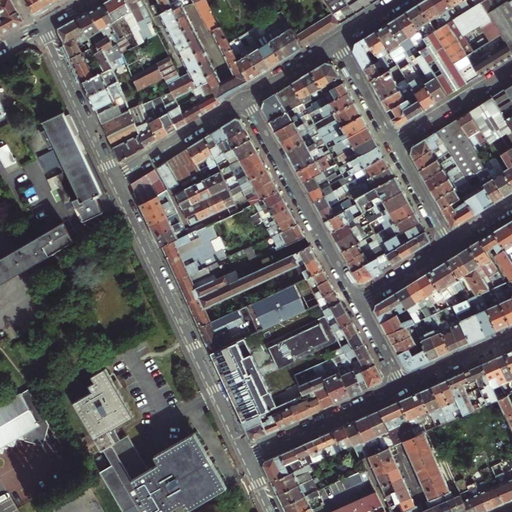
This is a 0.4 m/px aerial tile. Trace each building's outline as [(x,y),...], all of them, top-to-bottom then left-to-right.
[(0,0),(0,13),(2,18),(9,29),(15,26),(23,21),(11,0),(0,0)] [(25,0),(33,14),(37,15),(47,8),(45,4),(42,0),(25,0)] [(42,0),(45,4),(47,8),(54,4),(59,1),(57,0),(42,0)] [(143,31),(126,0),(109,0),(105,2),(115,21),(125,15),(135,35),(133,35),(137,44),(144,40),(140,32),(143,31)] [(141,0),(126,0),(143,31),(140,32),(144,40),(158,33),(156,31),(141,0)] [(172,7),(168,0),(157,0),(159,2),(151,6),(155,15),(160,13),(172,7)] [(168,0),(172,7),(174,10),(183,6),(184,7),(195,3),(199,0),(168,0)] [(197,8),(200,12),(211,6),(208,1),(207,0),(199,0),(195,3),(197,8)] [(323,0),(333,14),(340,25),(367,9),(380,0),(323,0)] [(447,23),(432,0),(426,0),(420,4),(436,30),(447,23)] [(453,7),(448,0),(432,0),(447,23),(448,23),(455,19),(453,16),(451,18),(446,11),(453,7)] [(465,0),(448,0),(453,7),(459,3),(463,10),(461,12),(462,14),(471,9),(465,0)] [(507,42),(511,51),(511,3),(510,1),(509,0),(485,0),(482,2),(501,34),(507,42)] [(115,21),(105,2),(102,4),(98,6),(109,25),(111,24),(116,31),(112,34),(115,43),(116,44),(125,39),(115,21)] [(448,23),(467,55),(501,34),(482,2),(477,5),(471,9),(462,14),(455,19),(448,23)] [(436,30),(420,4),(413,8),(407,12),(424,38),(436,30)] [(109,25),(98,6),(94,8),(89,11),(100,31),(101,30),(106,38),(107,37),(111,45),(115,43),(112,34),(110,34),(109,32),(112,30),(109,25)] [(174,10),(179,20),(188,15),(186,12),(184,7),(183,6),(174,10)] [(202,16),(205,23),(215,17),(212,12),(214,11),(211,6),(200,12),(202,16)] [(172,7),(160,13),(163,20),(166,27),(179,21),(179,20),(174,10),(172,7)] [(100,31),(89,11),(83,14),(77,18),(87,38),(100,31)] [(424,38),(407,12),(402,15),(398,18),(410,38),(414,36),(418,44),(419,43),(423,50),(429,46),(424,38)] [(297,36),(303,48),(340,25),(333,14),(297,36)] [(179,21),(184,30),(193,26),(190,21),(188,15),(179,20),(179,21)] [(209,31),(212,29),(219,26),(219,25),(215,17),(205,23),(206,25),(209,31)] [(0,33),(9,29),(2,18),(0,18),(0,33)] [(87,38),(77,18),(67,23),(58,28),(59,32),(65,42),(65,45),(74,65),(91,57),(92,58),(97,58),(105,54),(102,50),(101,48),(98,50),(95,44),(92,45),(93,47),(82,52),(78,45),(82,43),(83,45),(90,42),(87,38)] [(272,18),(261,25),(262,27),(265,25),(267,29),(270,27),(272,31),(267,34),(282,61),(288,57),(293,54),(276,25),(272,18)] [(410,38),(398,18),(392,21),(388,24),(409,58),(414,55),(411,49),(415,46),(410,38)] [(179,21),(166,27),(170,33),(172,38),(185,32),(184,30),(179,21)] [(281,22),(276,25),(293,54),(299,50),(303,48),(297,36),(288,21),(283,25),(281,22)] [(436,30),(468,83),(474,80),(479,76),(470,61),(467,55),(448,23),(436,30)] [(409,58),(388,24),(382,27),(377,31),(397,63),(405,57),(409,64),(412,62),(409,58)] [(261,25),(250,31),(271,68),(277,64),(282,61),(267,34),(262,37),(258,30),(262,27),(261,25)] [(185,32),(189,41),(198,37),(195,31),(193,26),(184,30),(185,32)] [(214,34),(218,41),(227,37),(221,26),(219,26),(212,29),(214,34)] [(158,33),(167,51),(169,50),(159,29),(156,31),(158,33)] [(420,51),(448,96),(459,89),(468,83),(436,30),(424,38),(429,46),(423,50),(420,51)] [(250,31),(239,38),(241,40),(247,37),(251,44),(245,48),(261,74),(266,71),(271,68),(250,31)] [(397,63),(377,31),(372,34),(366,38),(372,48),(383,66),(387,72),(398,65),(397,63)] [(185,32),(172,38),(176,45),(179,50),(191,44),(189,41),(185,32)] [(107,37),(106,38),(95,44),(98,50),(101,48),(102,50),(111,67),(113,70),(121,66),(118,59),(122,57),(120,53),(116,44),(115,43),(111,45),(107,37)] [(191,44),(196,53),(204,49),(202,43),(198,37),(189,41),(191,44)] [(221,47),(224,53),(232,48),(230,43),(227,37),(218,41),(221,47)] [(239,38),(230,43),(232,48),(238,60),(244,71),(249,82),(255,78),(261,74),(245,48),(241,40),(239,38)] [(372,48),(366,38),(361,41),(356,44),(354,51),(365,69),(373,64),(367,53),(367,51),(372,48)] [(125,39),(116,44),(120,53),(130,48),(125,39)] [(156,63),(144,40),(137,44),(130,48),(120,53),(122,57),(130,76),(156,63)] [(476,57),(470,61),(479,76),(500,64),(511,56),(511,51),(507,42),(482,58),(481,56),(477,58),(476,57)] [(191,44),(179,50),(182,57),(185,62),(197,56),(196,53),(191,44)] [(226,59),(229,64),(238,60),(232,48),(224,53),(226,59)] [(197,56),(201,64),(210,60),(207,54),(204,49),(196,53),(197,56)] [(422,77),(422,78),(437,102),(443,99),(448,96),(420,51),(414,55),(426,75),(422,77)] [(111,67),(105,54),(97,58),(103,71),(111,67)] [(165,80),(178,74),(169,56),(156,63),(130,76),(137,92),(164,77),(165,80)] [(197,56),(185,62),(187,67),(190,72),(191,74),(203,68),(201,64),(197,56)] [(93,61),(92,58),(91,57),(74,65),(77,72),(82,81),(102,72),(100,68),(97,70),(95,65),(90,68),(88,63),(93,61)] [(203,68),(207,76),(216,71),(213,66),(210,60),(201,64),(203,68)] [(233,72),(235,75),(244,71),(238,60),(229,64),(230,66),(233,72)] [(326,63),(322,66),(332,83),(334,82),(336,81),(338,83),(342,81),(338,73),(333,65),(326,63)] [(377,63),(373,64),(365,69),(368,75),(371,81),(387,72),(383,66),(378,69),(376,65),(378,64),(377,63)] [(387,72),(371,81),(374,85),(376,90),(395,80),(391,73),(395,74),(399,72),(402,76),(404,75),(398,65),(387,72)] [(317,69),(312,72),(321,89),(332,83),(322,66),(317,69)] [(102,72),(82,81),(85,88),(89,95),(117,81),(113,70),(111,67),(103,71),(102,72)] [(191,74),(190,72),(179,77),(178,74),(165,80),(175,99),(192,90),(209,81),(207,76),(203,68),(191,74)] [(207,76),(209,81),(213,87),(221,82),(220,80),(217,74),(216,71),(207,76)] [(235,75),(231,77),(237,89),(243,86),(249,82),(244,71),(235,75)] [(307,75),(302,78),(311,94),(312,94),(314,96),(311,97),(313,100),(321,95),(318,91),(321,89),(312,72),(307,75)] [(395,80),(376,90),(379,96),(382,100),(401,90),(408,86),(410,85),(407,80),(404,75),(402,76),(404,81),(400,83),(399,86),(395,80)] [(410,85),(417,95),(426,110),(432,106),(437,102),(422,78),(417,82),(413,76),(407,80),(410,85)] [(228,79),(225,80),(231,93),(234,91),(237,89),(231,77),(228,79)] [(292,84),(303,104),(304,105),(313,100),(311,97),(314,96),(312,94),(311,94),(302,78),(297,81),(292,84)] [(221,82),(213,87),(219,100),(225,96),(231,93),(225,80),(221,82)] [(117,81),(89,95),(93,104),(95,109),(111,101),(114,106),(97,114),(100,120),(102,124),(129,109),(117,81)] [(210,96),(198,103),(204,114),(213,108),(221,104),(219,100),(213,87),(209,81),(192,90),(195,94),(206,88),(210,96)] [(343,83),(337,86),(334,88),(321,95),(320,96),(322,100),(315,104),(315,105),(307,110),(309,114),(315,111),(349,93),(346,88),(343,83)] [(284,89),(277,94),(287,113),(289,112),(292,110),(303,104),(292,84),(284,89)] [(401,90),(382,100),(385,105),(388,111),(400,104),(417,95),(410,85),(408,86),(410,91),(406,93),(404,97),(401,90)] [(511,108),(511,100),(505,89),(499,93),(493,97),(504,116),(507,114),(506,112),(511,108)] [(352,98),(349,93),(315,111),(316,114),(319,113),(323,115),(325,119),(334,114),(354,103),(352,98)] [(262,108),(270,122),(287,113),(277,94),(269,98),(264,102),(262,108)] [(154,106),(159,116),(168,134),(173,131),(177,129),(165,105),(163,101),(160,95),(151,100),(154,106)] [(417,95),(400,104),(410,119),(418,115),(426,110),(417,95)] [(0,284),(78,239),(66,219),(32,238),(13,250),(0,257),(0,116),(8,112),(0,97),(0,284)] [(504,116),(493,97),(482,104),(469,112),(488,141),(497,157),(501,154),(509,149),(511,147),(511,127),(506,119),(504,116)] [(175,99),(165,105),(177,129),(182,126),(188,123),(182,112),(175,99)] [(151,100),(142,104),(158,140),(164,137),(168,134),(159,116),(156,118),(151,108),(154,106),(151,100)] [(141,102),(129,109),(145,147),(153,143),(158,140),(142,104),(141,102)] [(198,103),(182,112),(188,123),(196,118),(204,114),(198,103)] [(359,110),(354,103),(334,114),(337,120),(318,131),(320,134),(322,138),(362,116),(359,110)] [(304,105),(303,104),(292,110),(300,119),(309,114),(307,110),(304,105)] [(400,104),(388,111),(395,123),(402,124),(406,122),(410,119),(400,104)] [(129,109),(102,124),(119,162),(133,154),(145,147),(129,109)] [(66,117),(63,111),(43,120),(50,135),(44,138),(48,147),(54,144),(78,197),(74,199),(77,208),(76,208),(85,228),(87,227),(86,220),(103,212),(96,197),(100,196),(99,192),(101,191),(74,134),(79,131),(75,123),(71,115),(66,117)] [(273,127),(276,132),(295,122),(289,112),(287,113),(270,122),(273,127)] [(480,146),(488,141),(469,112),(463,116),(457,119),(474,146),(478,143),(480,146)] [(278,138),(281,142),(314,124),(309,114),(300,119),(302,122),(298,124),(296,121),(295,122),(276,132),(278,138)] [(362,116),(322,138),(325,144),(333,139),(336,144),(368,127),(365,122),(362,116)] [(228,139),(246,129),(241,120),(236,119),(225,125),(212,133),(217,145),(228,139)] [(474,146),(457,119),(446,126),(437,132),(443,143),(449,152),(450,154),(452,156),(455,162),(458,166),(461,171),(464,175),(467,181),(468,180),(477,174),(488,168),(474,146)] [(284,147),(287,152),(320,134),(318,131),(314,124),(281,142),(284,147)] [(368,127),(336,144),(332,146),(335,151),(336,150),(339,156),(373,137),(371,133),(368,127)] [(233,149),(251,139),(249,134),(246,129),(228,139),(233,149)] [(443,143),(437,132),(413,147),(412,150),(412,154),(413,157),(415,160),(443,143)] [(217,145),(212,133),(208,136),(205,137),(215,159),(221,155),(217,145)] [(289,157),(292,162),(322,146),(325,144),(322,138),(320,134),(287,152),(289,157)] [(215,159),(205,137),(196,143),(188,148),(196,164),(207,157),(206,161),(208,166),(205,168),(206,170),(218,165),(215,159)] [(373,137),(339,156),(334,159),(337,164),(339,168),(350,162),(378,146),(377,143),(373,137)] [(239,160),(257,150),(255,145),(251,139),(233,149),(221,155),(215,159),(218,165),(236,154),(239,160)] [(443,143),(415,160),(418,165),(421,170),(442,157),(446,154),(449,152),(443,143)] [(295,168),(297,172),(326,156),(331,153),(329,150),(325,152),(322,146),(292,162),(295,168)] [(378,146),(350,162),(352,166),(355,164),(357,166),(342,174),(344,177),(345,179),(365,168),(384,157),(382,152),(378,146)] [(196,164),(188,148),(176,156),(168,161),(181,183),(200,173),(196,164)] [(51,149),(37,155),(43,170),(58,163),(51,149)] [(504,170),(511,183),(511,154),(509,149),(501,154),(509,167),(504,170)] [(235,175),(263,160),(260,155),(257,150),(239,160),(220,170),(221,172),(225,180),(232,177),(230,172),(233,170),(235,175)] [(301,178),(304,183),(333,167),(326,156),(297,172),(301,178)] [(442,157),(421,170),(423,174),(426,180),(448,166),(455,162),(452,156),(445,161),(442,157)] [(384,157),(365,168),(370,178),(390,167),(388,163),(384,157)] [(491,169),(489,171),(505,196),(510,193),(511,191),(511,183),(504,170),(496,157),(487,163),(491,169)] [(230,191),(268,170),(265,165),(263,160),(235,175),(238,180),(228,185),(229,187),(230,191)] [(181,183),(168,161),(162,165),(158,167),(170,188),(181,183)] [(306,188),(309,193),(320,186),(342,174),(337,164),(333,167),(304,183),(306,188)] [(448,166),(426,180),(429,185),(431,190),(454,176),(461,171),(458,166),(450,171),(448,166)] [(390,167),(370,178),(358,185),(360,188),(352,192),(356,199),(395,177),(393,173),(390,167)] [(488,168),(477,174),(495,202),(500,199),(505,196),(489,171),(488,168)] [(167,189),(155,169),(130,185),(136,195),(140,204),(159,195),(168,191),(167,189)] [(251,193),(274,180),(271,175),(268,170),(230,191),(235,202),(251,193)] [(225,180),(221,172),(217,174),(213,176),(220,191),(229,187),(228,185),(225,180)] [(477,174),(468,180),(485,208),(490,205),(495,202),(477,174)] [(454,176),(431,190),(434,195),(437,200),(458,186),(467,181),(464,175),(456,180),(454,176)] [(220,191),(213,176),(209,178),(205,180),(213,195),(220,191)] [(395,177),(356,199),(364,213),(367,211),(364,204),(380,195),(383,202),(403,191),(400,185),(395,177)] [(213,195),(205,180),(201,182),(196,184),(203,200),(213,195)] [(255,204),(279,190),(277,186),(274,180),(251,193),(254,197),(248,200),(251,206),(255,204)] [(464,196),(467,200),(476,214),(481,211),(485,208),(468,180),(467,181),(458,186),(464,196)] [(66,181),(55,187),(63,202),(73,197),(66,181)] [(312,198),(315,203),(340,189),(336,182),(322,190),(320,186),(309,193),(312,198)] [(203,200),(196,184),(191,187),(186,190),(193,205),(203,200)] [(317,208),(320,213),(332,206),(349,197),(347,193),(352,191),(348,185),(340,189),(315,203),(317,208)] [(442,210),(452,204),(457,201),(464,196),(458,186),(437,200),(440,205),(442,210)] [(229,187),(220,191),(228,207),(232,205),(236,203),(235,202),(230,191),(229,187)] [(193,205),(186,190),(181,192),(176,194),(183,209),(193,205)] [(259,212),(284,198),(282,195),(279,190),(255,204),(259,212)] [(228,207),(220,191),(213,195),(220,210),(224,209),(228,207)] [(403,191),(383,202),(374,207),(377,214),(376,215),(378,219),(385,215),(409,202),(407,197),(403,191)] [(159,195),(140,204),(142,208),(145,215),(173,202),(172,199),(163,204),(159,195)] [(215,213),(220,210),(213,195),(203,200),(210,215),(215,213)] [(263,221),(289,207),(287,203),(284,198),(259,212),(263,221)] [(205,217),(210,215),(203,200),(193,205),(200,220),(205,217)] [(453,206),(451,207),(461,223),(469,218),(476,214),(467,200),(459,205),(457,201),(452,204),(453,206)] [(173,202),(145,215),(147,220),(150,226),(169,217),(165,209),(174,204),(173,202)] [(409,202),(385,215),(387,219),(380,222),(381,225),(373,229),(376,235),(384,230),(387,229),(416,213),(413,208),(409,202)] [(452,204),(442,210),(448,220),(452,228),(461,223),(451,207),(453,206),(452,204)] [(195,222),(200,220),(193,205),(183,209),(190,224),(195,222)] [(323,218),(325,222),(343,212),(340,206),(334,210),(332,206),(320,213),(323,218)] [(328,227),(331,232),(351,222),(349,217),(359,212),(355,206),(343,212),(325,222),(328,227)] [(268,229),(293,215),(291,212),(289,207),(263,221),(268,229)] [(416,213),(387,229),(390,234),(392,233),(393,234),(400,231),(402,234),(411,229),(421,223),(418,218),(416,213)] [(272,237),(298,223),(295,219),(293,215),(268,229),(272,237)] [(169,217),(150,226),(153,231),(155,236),(183,223),(182,221),(172,225),(169,217)] [(334,238),(337,243),(359,230),(357,226),(360,224),(357,218),(351,222),(331,232),(334,238)] [(188,235),(179,239),(163,246),(168,258),(173,270),(178,279),(219,261),(230,256),(216,222),(203,228),(188,235)] [(183,223),(155,236),(158,242),(160,247),(163,246),(179,239),(175,231),(184,226),(183,223)] [(275,250),(305,236),(302,231),(298,223),(272,237),(270,238),(275,250)] [(431,241),(421,223),(411,229),(421,248),(426,244),(431,241)] [(188,228),(185,229),(188,235),(203,228),(201,224),(190,229),(188,228)] [(500,228),(494,232),(505,250),(510,259),(511,262),(511,236),(505,225),(500,228)] [(339,248),(342,252),(359,243),(371,237),(369,234),(367,235),(363,228),(359,230),(337,243),(339,248)] [(421,248),(411,229),(402,234),(413,253),(417,250),(421,248)] [(390,240),(384,230),(376,235),(379,239),(381,244),(382,245),(390,240)] [(484,238),(491,249),(497,253),(498,254),(505,250),(494,232),(489,236),(484,238)] [(402,234),(392,239),(403,259),(408,256),(413,253),(402,234)] [(490,250),(491,249),(484,238),(483,239),(482,240),(489,251),(490,250)] [(345,257),(347,262),(381,244),(379,239),(368,245),(368,244),(361,247),(359,243),(342,252),(345,257)] [(392,239),(390,240),(382,245),(384,249),(386,254),(393,265),(399,262),(403,259),(392,239)] [(475,244),(469,248),(487,276),(498,269),(494,263),(496,262),(489,251),(482,240),(475,244)] [(350,267),(353,272),(370,263),(367,258),(384,249),(382,245),(381,244),(347,262),(350,267)] [(301,266),(317,258),(314,252),(310,245),(295,253),(301,265),(301,266)] [(252,246),(245,249),(249,259),(256,256),(252,246)] [(464,251),(458,254),(483,293),(492,289),(485,277),(487,276),(469,248),(464,251)] [(510,259),(505,250),(498,254),(495,256),(497,260),(500,265),(510,259)] [(301,265),(295,253),(285,258),(291,270),(296,267),(301,265)] [(393,265),(386,254),(370,263),(353,272),(358,282),(365,283),(378,274),(393,265)] [(453,258),(447,261),(464,288),(466,287),(473,297),(481,294),(483,293),(458,254),(453,258)] [(291,270),(285,258),(275,263),(280,274),(286,272),(291,270)] [(307,278),(323,269),(320,264),(317,258),(301,266),(307,278)] [(511,269),(511,262),(510,259),(500,265),(503,269),(506,273),(511,269)] [(183,290),(188,302),(200,296),(210,292),(220,288),(216,279),(214,275),(224,270),(221,264),(219,261),(178,279),(183,290)] [(437,267),(455,295),(458,293),(458,292),(464,288),(447,261),(442,264),(437,267)] [(280,274),(275,263),(264,268),(269,280),(275,277),(280,274)] [(428,273),(442,295),(445,300),(455,295),(437,267),(433,270),(428,273)] [(269,280),(264,268),(254,272),(260,284),(265,282),(269,280)] [(316,281),(318,285),(329,279),(327,275),(323,269),(307,278),(310,284),(316,281)] [(232,272),(226,274),(230,283),(240,279),(236,270),(232,272)] [(260,284),(254,272),(248,275),(253,287),(256,285),(260,284)] [(417,279),(431,301),(442,295),(428,273),(422,276),(417,279)] [(223,276),(216,279),(220,288),(230,283),(226,274),(223,276)] [(253,287),(248,275),(240,279),(245,290),(249,289),(253,287)] [(320,304),(318,300),(314,293),(312,288),(311,286),(310,284),(307,278),(251,304),(263,329),(320,304)] [(245,290),(240,279),(230,283),(236,295),(240,293),(245,290)] [(318,300),(335,290),(332,285),(329,279),(318,285),(320,290),(314,293),(318,300)] [(412,283),(406,286),(420,308),(426,317),(434,314),(438,312),(436,309),(429,312),(426,308),(432,303),(431,301),(417,279),(412,283)] [(236,295),(230,283),(220,288),(225,300),(230,297),(236,295)] [(511,323),(511,296),(506,299),(500,285),(494,288),(493,288),(510,325),(511,323)] [(401,289),(396,293),(405,308),(414,322),(418,320),(420,320),(415,311),(420,308),(406,286),(401,289)] [(225,300),(220,288),(210,292),(215,304),(220,302),(225,300)] [(481,294),(483,300),(490,297),(492,302),(486,304),(497,331),(503,328),(510,325),(493,288),(492,289),(483,293),(481,294)] [(323,311),(341,301),(338,295),(335,290),(318,300),(320,304),(323,311)] [(215,304),(210,292),(200,296),(205,309),(211,306),(215,304)] [(390,296),(385,299),(391,309),(396,306),(399,312),(405,308),(396,293),(390,296)] [(475,310),(486,335),(492,333),(497,331),(486,304),(483,300),(481,294),(473,297),(470,299),(472,305),(475,310)] [(205,309),(200,296),(188,302),(193,314),(198,324),(199,327),(211,322),(210,318),(205,309)] [(395,314),(391,309),(385,299),(381,301),(376,305),(374,311),(381,323),(395,314)] [(457,299),(447,303),(449,307),(453,306),(460,303),(457,299)] [(460,303),(453,306),(456,312),(472,305),(470,299),(460,303)] [(329,321),(347,312),(344,306),(341,301),(323,311),(326,316),(329,321)] [(434,307),(436,309),(438,312),(439,312),(443,310),(447,308),(449,307),(447,303),(446,302),(434,307)] [(397,313),(395,314),(381,323),(385,329),(387,334),(413,323),(414,322),(405,308),(399,312),(397,313)] [(443,310),(447,319),(460,347),(464,345),(470,343),(459,318),(456,312),(450,315),(447,308),(443,310)] [(244,321),(239,309),(211,322),(199,327),(203,335),(209,348),(211,353),(223,347),(219,338),(224,336),(223,334),(227,332),(225,330),(244,321)] [(475,310),(459,318),(470,343),(478,339),(486,335),(475,310)] [(334,332),(353,322),(350,318),(347,312),(329,321),(334,332)] [(434,314),(451,351),(455,349),(460,347),(447,319),(443,321),(439,312),(438,312),(434,314)] [(429,331),(440,356),(446,354),(451,351),(434,314),(426,317),(423,318),(426,325),(431,323),(434,329),(429,331)] [(329,321),(326,316),(267,343),(280,369),(339,341),(334,332),(329,321)] [(424,348),(430,361),(435,358),(440,356),(429,331),(424,333),(418,320),(414,322),(413,323),(417,332),(421,341),(424,348)] [(347,337),(358,331),(355,327),(353,322),(334,332),(339,341),(339,342),(342,341),(347,337)] [(391,340),(393,344),(417,332),(413,323),(387,334),(391,340)] [(345,354),(364,343),(361,337),(358,331),(347,337),(349,342),(341,346),(345,354)] [(398,353),(413,345),(421,341),(417,332),(393,344),(396,349),(398,353)] [(223,347),(211,353),(215,360),(225,383),(238,412),(243,422),(259,414),(262,413),(269,410),(272,409),(277,407),(245,338),(223,347)] [(350,364),(370,353),(368,349),(364,343),(345,354),(350,364)] [(413,345),(398,353),(406,367),(412,369),(422,364),(430,361),(424,348),(417,352),(413,345)] [(356,375),(376,364),(373,358),(370,353),(350,364),(356,375)] [(340,372),(351,396),(357,394),(364,390),(356,375),(350,364),(345,354),(339,356),(345,370),(340,372)] [(511,380),(511,369),(505,354),(501,356),(498,358),(509,382),(511,380)] [(509,382),(498,358),(494,359),(490,361),(502,386),(509,383),(509,382)] [(305,394),(310,392),(326,385),(335,404),(338,402),(344,399),(351,396),(340,372),(334,359),(327,362),(331,372),(333,372),(334,375),(327,378),(324,371),(321,372),(322,375),(301,385),(305,394)] [(502,386),(490,361),(486,362),(482,364),(487,374),(491,383),(494,390),(502,386)] [(356,375),(364,390),(366,389),(365,387),(368,385),(369,388),(375,385),(380,383),(383,376),(376,364),(356,375)] [(487,374),(482,364),(478,366),(465,372),(470,383),(477,380),(476,379),(487,374)] [(118,391),(105,367),(91,374),(94,380),(89,384),(93,392),(75,403),(93,434),(98,443),(103,452),(104,451),(113,465),(101,472),(124,511),(171,511),(169,508),(178,503),(183,510),(223,487),(207,460),(192,433),(159,452),(152,456),(156,464),(146,470),(125,434),(118,439),(114,432),(111,428),(132,416),(118,391)] [(470,383),(465,372),(462,374),(448,380),(453,389),(464,385),(464,386),(470,383)] [(476,379),(477,380),(479,384),(481,388),(491,383),(487,374),(476,379)] [(453,389),(448,380),(444,381),(440,383),(453,412),(461,408),(461,407),(457,398),(453,389)] [(453,412),(440,383),(436,385),(432,387),(448,422),(455,419),(453,412)] [(491,383),(481,388),(483,392),(485,396),(495,392),(494,390),(491,383)] [(316,394),(317,398),(323,409),(329,406),(335,404),(326,385),(310,392),(312,396),(316,394)] [(464,385),(453,389),(457,398),(468,393),(466,390),(464,386),(464,385)] [(448,422),(432,387),(427,389),(420,392),(436,427),(440,425),(448,422)] [(29,391),(0,407),(0,454),(2,455),(5,445),(14,448),(16,439),(25,442),(25,443),(43,448),(49,427),(29,391)] [(436,427),(420,392),(416,394),(410,397),(422,422),(427,420),(431,429),(436,427)] [(495,392),(485,396),(478,399),(480,404),(482,407),(499,400),(495,392)] [(468,393),(457,398),(461,407),(471,402),(469,398),(468,393)] [(503,409),(511,405),(511,403),(510,400),(508,396),(499,400),(503,409)] [(422,422),(410,397),(406,399),(400,401),(416,436),(421,433),(417,424),(422,422)] [(297,398),(289,401),(298,420),(302,418),(306,417),(299,402),(297,398)] [(306,399),(299,402),(306,417),(313,413),(323,409),(317,398),(308,402),(306,399)] [(280,405),(282,410),(289,424),(293,422),(298,420),(289,401),(280,405)] [(416,436),(400,401),(390,406),(380,410),(389,431),(391,435),(395,444),(403,441),(414,436),(416,436)] [(471,402),(461,407),(461,408),(464,415),(479,408),(477,404),(475,405),(473,406),(471,402)] [(511,405),(503,409),(507,419),(511,416),(511,405)] [(266,420),(266,421),(271,432),(276,430),(280,428),(274,414),(272,409),(269,410),(271,415),(268,416),(269,418),(266,420)] [(282,410),(274,414),(280,428),(285,426),(289,424),(282,410)] [(389,431),(380,410),(374,413),(368,416),(380,443),(383,450),(389,447),(395,444),(391,435),(383,438),(382,434),(389,431)] [(259,414),(243,422),(248,432),(250,438),(254,440),(271,432),(266,421),(263,422),(261,417),(259,414)] [(380,443),(368,416),(363,418),(357,421),(370,448),(380,443)] [(370,448),(357,421),(352,423),(345,426),(354,445),(357,452),(362,450),(366,457),(370,455),(372,454),(370,448)] [(354,445),(345,426),(340,428),(333,431),(342,450),(354,445)] [(342,450),(333,431),(329,433),(324,435),(333,454),(342,450)] [(414,436),(418,447),(429,443),(427,439),(424,432),(421,433),(416,436),(414,436)] [(333,454),(324,435),(318,438),(314,440),(322,459),(333,454)] [(408,452),(418,447),(414,436),(403,441),(406,447),(408,452)] [(322,459),(314,440),(310,442),(305,444),(314,463),(322,459)] [(418,447),(422,457),(432,452),(431,449),(429,443),(418,447)] [(314,463),(305,444),(300,446),(295,448),(303,467),(310,464),(314,463)] [(383,450),(380,451),(384,462),(394,458),(392,453),(389,447),(383,450)] [(412,461),(422,457),(418,447),(408,452),(410,457),(412,461)] [(303,467),(295,448),(288,451),(281,454),(286,466),(295,463),(298,470),(303,467)] [(372,461),(374,466),(384,462),(380,451),(372,454),(370,455),(372,461)] [(422,457),(427,467),(437,463),(435,459),(432,452),(422,457)] [(286,466),(281,454),(264,462),(264,463),(263,465),(267,472),(271,481),(289,473),(286,466)] [(416,472),(427,467),(422,457),(412,461),(414,467),(416,472)] [(396,463),(394,458),(384,462),(388,471),(398,467),(396,463)] [(376,470),(378,475),(388,471),(384,462),(374,466),(376,470)] [(427,467),(430,476),(441,472),(439,467),(437,463),(427,467)] [(289,473),(271,481),(274,488),(278,495),(314,478),(310,470),(312,469),(310,464),(303,467),(298,470),(289,473)] [(401,473),(398,467),(388,471),(392,482),(403,477),(401,473)] [(420,481),(430,476),(427,467),(416,472),(418,476),(420,481)] [(365,469),(326,487),(330,496),(357,484),(365,480),(369,478),(365,469)] [(503,473),(511,492),(511,469),(503,473)] [(380,480),(383,486),(392,482),(388,471),(378,475),(380,480)] [(430,476),(435,487),(445,482),(443,477),(441,472),(430,476)] [(498,485),(505,503),(510,501),(511,500),(511,492),(503,473),(496,476),(499,484),(498,485)] [(425,491),(435,487),(430,476),(420,481),(423,486),(425,491)] [(405,482),(403,477),(392,482),(396,491),(406,486),(405,482)] [(314,478),(278,495),(280,500),(283,506),(318,491),(324,488),(322,483),(317,486),(314,478)] [(373,486),(369,478),(365,480),(369,488),(373,486)] [(454,482),(460,494),(465,507),(467,511),(478,511),(467,487),(463,478),(454,482)] [(485,482),(496,507),(501,505),(505,503),(498,485),(496,485),(493,478),(485,482)] [(385,491),(386,495),(396,491),(392,482),(383,486),(385,491)] [(447,487),(445,482),(435,487),(439,496),(445,493),(449,491),(447,487)] [(476,485),(487,511),(493,508),(496,507),(485,482),(476,485)] [(475,483),(467,487),(478,511),(484,511),(487,511),(476,485),(475,483)] [(409,492),(406,486),(396,491),(401,501),(411,497),(409,492)] [(318,491),(321,496),(322,499),(330,496),(326,487),(324,488),(318,491)] [(427,496),(428,500),(436,497),(439,496),(435,487),(425,491),(427,496)] [(318,491),(283,506),(285,511),(304,511),(312,508),(309,501),(321,496),(318,491)] [(389,501),(391,505),(401,501),(396,491),(386,495),(389,501)] [(449,491),(445,493),(452,511),(453,511),(459,510),(464,508),(465,507),(460,494),(458,495),(453,497),(450,491),(449,491)] [(368,495),(360,499),(366,511),(382,504),(376,492),(368,495)] [(439,496),(436,497),(441,511),(452,511),(445,493),(439,496)] [(413,501),(411,497),(401,501),(404,510),(411,507),(415,505),(413,501)] [(428,508),(426,509),(426,511),(441,511),(436,497),(428,500),(425,501),(428,508)] [(352,503),(345,506),(347,511),(363,511),(366,511),(360,499),(352,503)] [(390,511),(398,511),(404,510),(401,501),(391,505),(388,506),(390,511)] [(415,505),(411,507),(412,511),(426,511),(426,509),(424,510),(421,503),(415,505)]
